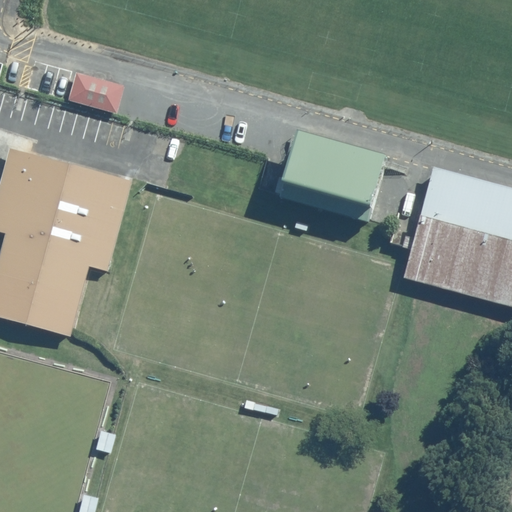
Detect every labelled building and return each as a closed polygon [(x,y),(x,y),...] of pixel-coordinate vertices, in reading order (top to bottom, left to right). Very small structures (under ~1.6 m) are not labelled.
[(77,75),(69,102),(120,116),(128,89),(77,75)] [(185,135),(159,129),(153,155),(179,161),(185,135)] [(392,157),(302,132),(289,179),(379,204),(392,157)] [(135,178),(12,145),(0,187),(0,227),(8,229),(0,257),(0,312),(74,332),(93,262),(111,267),(135,178)] [(511,182),(438,163),(409,270),(511,297),(511,182)]
